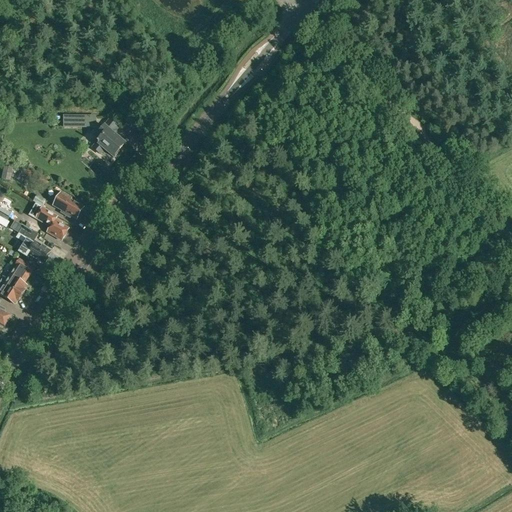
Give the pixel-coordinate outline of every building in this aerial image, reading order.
[(0,40),(1,42),(11,26),(5,23),(2,28),(0,27),(5,19),(0,15),(0,40)] [(79,117),(63,117),(63,128),(79,128),(79,117)] [(114,157),(125,144),(114,134),(119,128),(110,120),(95,138),(99,141),(93,148),(101,154),(105,149),(114,157)] [(13,167),(5,165),(2,179),(11,181),(13,167)] [(19,167),(13,178),(21,182),(27,171),(19,167)] [(80,213),(83,208),(70,200),(71,199),(57,190),(50,203),(63,211),(62,213),(70,218),(71,216),(77,219),(78,217),(80,218),(82,215),(80,213)] [(37,195),(34,202),(42,207),(46,200),(37,195)] [(62,223),(45,213),(41,220),(51,227),(48,233),(61,240),(68,229),(61,225),(62,223)] [(9,223),(0,218),(0,224),(7,228),(9,223)] [(38,235),(23,227),(19,233),(23,236),(15,250),(27,258),(29,255),(43,263),(44,262),(45,263),(48,258),(47,258),(51,252),(34,241),(38,235)] [(23,289),(26,285),(23,284),(31,270),(20,262),(8,281),(3,277),(0,282),(22,296),(25,290),(23,289)] [(18,302),(22,296),(0,282),(0,288),(5,291),(2,297),(14,304),(16,300),(18,302)] [(0,325),(4,328),(11,316),(4,312),(5,310),(0,307),(0,302),(1,301),(0,300),(0,325)]
